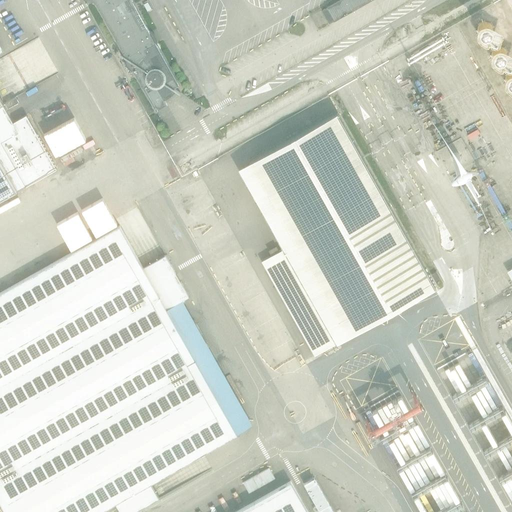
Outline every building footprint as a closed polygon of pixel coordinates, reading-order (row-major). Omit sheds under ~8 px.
[(178,84),(149,32),(130,0),(94,0),(95,2),(94,2),(123,53),(122,54),(120,53),(120,54),(125,57),(155,110),(166,104),(163,97),(166,95),(169,93),(171,91),(173,89),(180,93),(173,88),(178,84)] [(447,88),(425,48),(411,55),(428,87),(434,84),(438,93),(447,88)] [(12,122),(0,99),(0,200),(16,191),(25,186),(56,169),(26,114),(12,122)] [(249,161),(294,242),(261,261),(314,355),(435,287),(337,112),(249,161)] [(51,127),(42,132),(54,154),(63,149),(51,127)] [(58,162),(81,154),(78,145),(55,153),(58,162)] [(452,155),(451,156),(451,157),(452,158),(452,159),(453,160),(454,160),(456,160),(457,160),(458,160),(459,159),(459,158),(460,157),(460,156),(459,155),(459,154),(458,153),(457,152),(456,152),(454,152),(453,153),(452,154),(452,155)] [(172,159),(167,161),(172,172),(177,170),(172,159)] [(106,218),(112,213),(107,205),(100,210),(106,218)] [(210,206),(202,211),(214,231),(222,227),(210,206)] [(83,230),(89,235),(94,229),(88,224),(83,230)] [(142,267),(126,238),(119,225),(0,292),(0,502),(5,511),(98,511),(115,503),(119,511),(134,511),(158,498),(149,483),(236,434),(166,309),(188,296),(165,255),(142,267)] [(80,227),(59,238),(64,246),(85,235),(80,227)] [(227,227),(221,230),(224,236),(230,233),(227,227)] [(488,358),(506,350),(510,361),(511,360),(511,324),(480,337),(488,358)] [(285,325),(264,332),(268,343),(289,336),(285,325)] [(280,350),(289,345),(285,338),(276,343),(280,350)] [(292,351),(266,365),(272,376),(297,363),(292,351)] [(208,364),(202,355),(198,358),(203,367),(208,364)] [(411,395),(416,410),(428,406),(422,391),(411,395)] [(407,393),(395,395),(399,410),(410,407),(407,393)] [(390,396),(380,401),(383,408),(394,402),(390,396)] [(459,455),(464,453),(459,441),(454,443),(459,455)] [(436,470),(446,465),(437,443),(424,449),(427,456),(417,460),(433,499),(446,493),(436,470)] [(466,469),(473,466),(467,453),(461,456),(466,469)] [(404,456),(391,462),(394,468),(407,462),(404,456)] [(245,489),(272,473),(266,463),(239,478),(245,489)] [(428,502),(409,465),(397,471),(416,508),(428,502)] [(306,482),(304,483),(320,511),(333,511),(314,477),(306,482)] [(307,511),(290,481),(234,511),(307,511)] [(209,493),(213,504),(236,496),(232,485),(209,493)]
